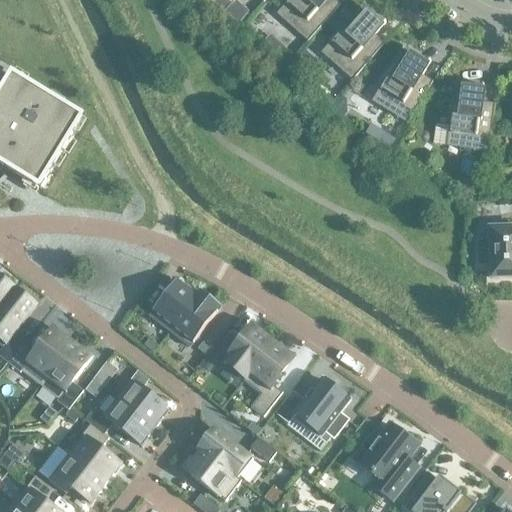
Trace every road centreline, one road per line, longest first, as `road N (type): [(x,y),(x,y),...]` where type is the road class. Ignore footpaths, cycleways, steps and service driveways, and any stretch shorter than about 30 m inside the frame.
road 1 (unclassified): [(0,229),(92,227),(188,256),(511,484)]
road 2 (residential): [(117,511),(188,429),(188,405),(175,383),(0,238)]
